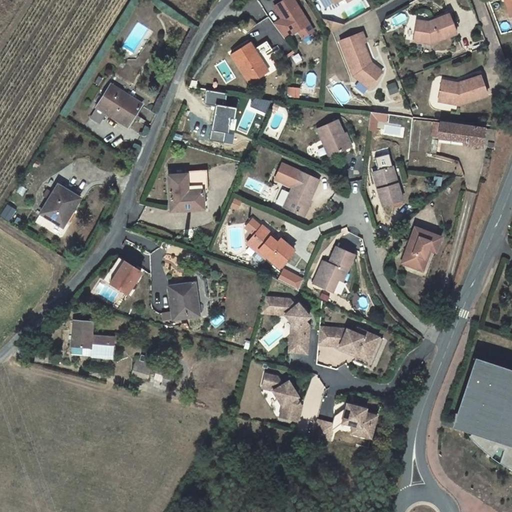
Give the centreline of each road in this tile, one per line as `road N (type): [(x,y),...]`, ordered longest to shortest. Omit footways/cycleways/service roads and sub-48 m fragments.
road 1 (unclassified): [(225,0),(104,255),(0,353)]
road 2 (residential): [(450,345),(404,317),(381,281),(357,203)]
road 3 (tertiary): [(450,345),(511,187)]
road 4 (unknown): [(450,345),(387,384),(303,359)]
road 5 (tertiary): [(418,494),(414,438),(450,345)]
